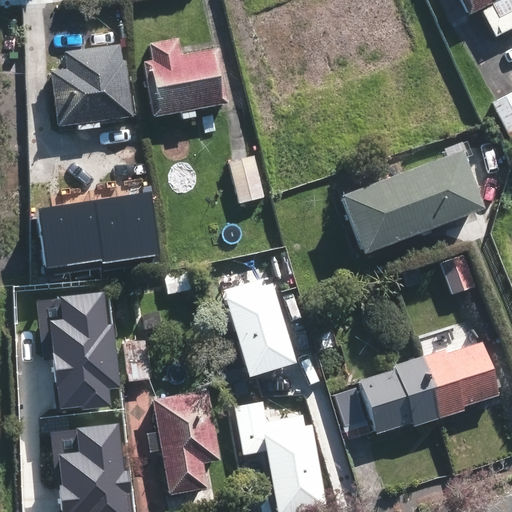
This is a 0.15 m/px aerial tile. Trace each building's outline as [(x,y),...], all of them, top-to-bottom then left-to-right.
[(397,0),(327,0),(258,23),(277,81),(309,71),(311,77),(326,72),(325,67),(368,53),(369,57),(381,53),(378,45),(409,35),(397,0)] [(511,0),(460,0),(468,14),(479,9),(493,37),(511,27),(511,0)] [(153,59),(144,60),(154,118),(180,113),(181,119),(193,117),(192,109),(224,104),(214,48),(178,54),(176,41),(151,45),(153,59)] [(67,68),(52,69),(55,125),(75,124),(76,128),(100,127),(100,121),(123,120),(123,112),(128,112),(128,110),(126,110),(123,60),(119,61),(118,45),(66,48),(67,68)] [(0,141),(10,142),(11,84),(0,83),(0,141)] [(275,104),(251,111),(259,143),(284,137),(275,104)] [(481,209),(459,150),(456,142),(439,148),(442,156),(335,196),(357,255),(481,209)] [(253,155),(227,161),(238,204),(263,197),(253,155)] [(146,188),(118,192),(127,254),(155,250),(146,188)] [(118,192),(90,196),(100,259),(127,254),(118,192)] [(90,196),(63,200),(72,263),(100,259),(90,196)] [(63,200),(35,204),(45,267),(72,263),(63,200)] [(23,219),(0,218),(0,249),(23,250),(23,219)] [(463,258),(441,267),(452,294),(474,285),(463,258)] [(225,293),(247,371),(288,359),(265,281),(225,293)] [(44,312),(55,404),(108,398),(106,384),(117,383),(109,317),(103,318),(99,286),(55,291),(57,311),(44,312)] [(497,395),(468,318),(417,337),(424,355),(358,380),(359,384),(333,394),(350,440),(373,431),(375,434),(411,421),(413,427),(497,395)] [(207,390),(152,398),(167,494),(205,488),(201,462),(217,459),(207,390)] [(306,421),(266,429),(259,396),(234,402),(244,448),(262,444),(274,499),(321,489),(306,421)] [(125,511),(114,417),(72,422),(75,443),(54,446),(62,511),(125,511)] [(15,511),(15,483),(0,482),(0,511),(15,511)]
